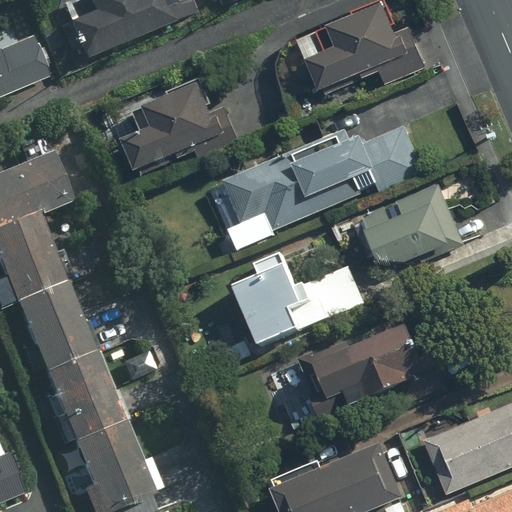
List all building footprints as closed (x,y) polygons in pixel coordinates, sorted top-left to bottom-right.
[(188,0),(84,0),(90,15),(68,24),(83,60),(195,14),(188,0)] [(328,29),(336,49),(305,62),(319,95),(378,71),(385,87),(426,71),(410,30),(394,36),(382,7),(328,29)] [(57,21),(43,28),(57,59),(71,52),(57,21)] [(0,96),(47,76),(30,38),(0,50),(0,96)] [(146,110),(154,130),(123,143),(136,176),(196,152),(236,136),(226,112),(211,118),(199,89),(146,110)] [(356,183),(374,175),(382,196),(426,177),(405,127),(363,145),(361,141),(351,145),(346,134),(226,184),(245,228),(268,219),(274,232),(361,195),(356,183)] [(43,156),(0,173),(0,278),(88,488),(79,491),(87,511),(117,511),(152,498),(35,218),(64,206),(43,156)] [(465,245),(442,191),(365,222),(388,277),(465,245)] [(280,257),(256,268),(261,281),(234,292),(259,349),(305,329),(306,330),(365,305),(349,268),(295,291),(280,257)] [(320,420),(395,392),(401,406),(440,391),(434,378),(438,376),(415,318),(298,363),(320,420)] [(511,468),(511,406),(426,443),(449,496),(511,468)] [(382,446),(272,493),(280,511),(381,511),(405,502),(382,446)] [(15,497),(0,459),(0,511),(5,511),(9,511),(5,501),(15,497)] [(511,511),(511,493),(475,510),(471,502),(446,511),(511,511)]
